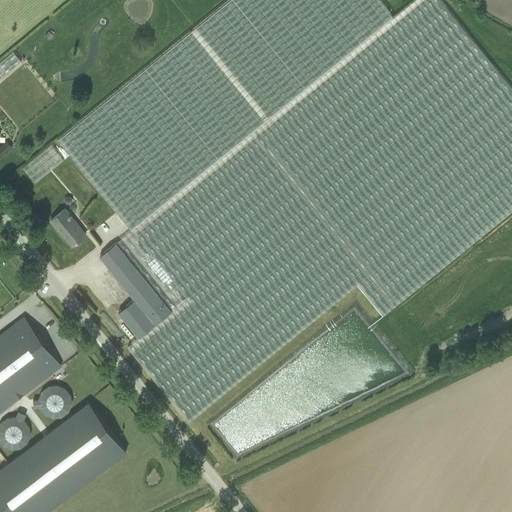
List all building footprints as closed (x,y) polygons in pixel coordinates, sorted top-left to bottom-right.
[(230,0),(58,139),(132,230),(395,15),(382,0),(230,0)] [(132,230),(117,242),(173,310),(139,337),(128,346),(189,421),(357,284),(382,315),(511,208),(511,88),(440,0),(412,0),(395,15),(132,230)] [(45,36),(50,39),(53,35),(49,31),(45,36)] [(7,72),(19,59),(15,55),(9,62),(8,61),(2,67),(7,72)] [(13,148),(8,141),(0,147),(0,151),(3,156),(6,153),(12,148),(13,148)] [(62,232),(73,245),(86,234),(65,209),(51,220),(61,233),(62,232)] [(117,242),(100,256),(135,299),(119,312),(139,337),(173,310),(117,242)] [(51,374),(61,366),(23,316),(13,324),(15,326),(0,337),(0,408),(49,371),(51,374)] [(39,405),(51,421),(75,402),(57,380),(31,400),(36,407),(39,405)] [(88,402),(0,468),(0,503),(6,511),(47,511),(126,452),(88,402)] [(23,420),(25,413),(17,410),(14,418),(4,414),(0,424),(0,442),(21,450),(32,424),(23,420)]
